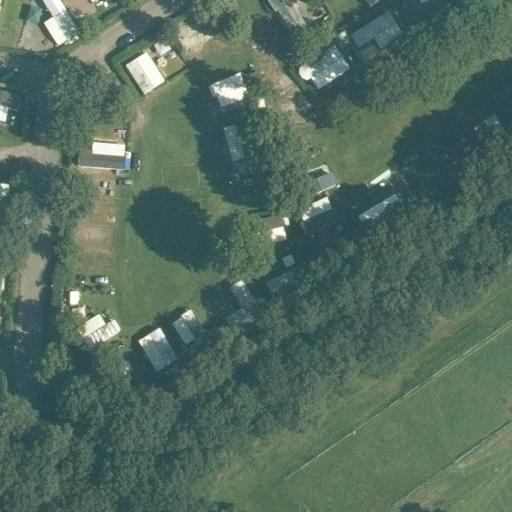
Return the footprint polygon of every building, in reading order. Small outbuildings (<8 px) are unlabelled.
[(0,0),(0,39),(6,41),(12,0),(0,0)] [(43,22),(56,48),(78,37),(59,0),(40,0),(50,19),(43,22)] [(174,26),(185,50),(219,34),(208,11),(174,26)] [(349,36),(357,48),(372,38),(380,50),(402,35),(387,12),(349,36)] [(258,64),(279,53),(275,44),(287,38),(278,18),(244,34),(258,64)] [(302,82),(310,79),(315,89),(350,73),(338,47),(295,67),(302,82)] [(144,52),(122,66),(142,96),(164,82),(144,52)] [(219,111),(249,101),(240,74),(209,84),(219,111)] [(511,86),(503,89),(508,105),(511,103),(511,86)] [(0,91),(0,122),(13,126),(21,97),(0,91)] [(295,109),(295,96),(277,97),(278,124),(307,123),(306,108),(295,109)] [(220,128),(233,165),(248,160),(236,123),(220,128)] [(88,141),(84,166),(121,172),(125,147),(88,141)] [(300,201),(336,185),(330,172),(294,187),(300,201)] [(356,214),(362,227),(401,208),(395,196),(356,214)] [(326,197),(293,211),(305,237),(338,223),(326,197)] [(239,227),(249,252),(287,237),(277,212),(239,227)] [(74,251),(107,252),(108,227),(75,226),(74,251)] [(296,270),(265,282),(272,299),(302,287),(296,270)] [(190,310),(169,322),(186,349),(206,337),(190,310)] [(86,348),(119,333),(113,320),(103,324),(99,315),(76,326),(86,348)] [(153,373),(175,362),(159,329),(137,339),(153,373)]
